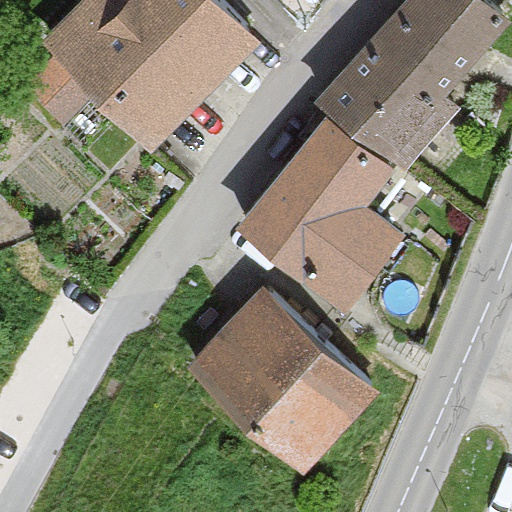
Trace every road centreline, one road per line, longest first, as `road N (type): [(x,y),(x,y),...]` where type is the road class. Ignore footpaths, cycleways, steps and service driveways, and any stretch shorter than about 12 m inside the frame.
road 1 (residential): [(5,511),(119,313),(359,0)]
road 2 (tertiary): [(398,511),(511,236)]
